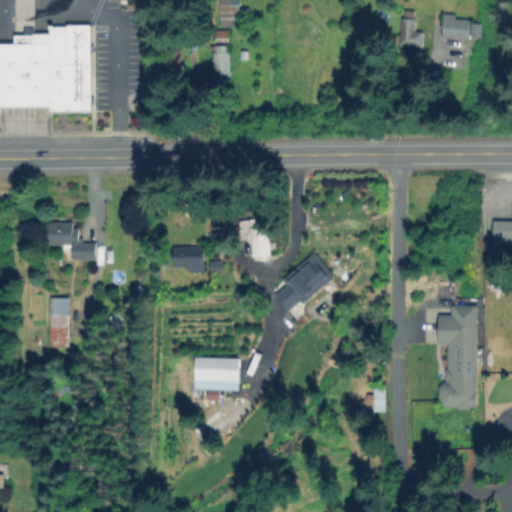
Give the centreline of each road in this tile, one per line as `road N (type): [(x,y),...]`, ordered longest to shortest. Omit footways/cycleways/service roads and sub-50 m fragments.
road 1 (trunk): [(0,157),(511,151)]
road 2 (residential): [(402,511),(398,153)]
